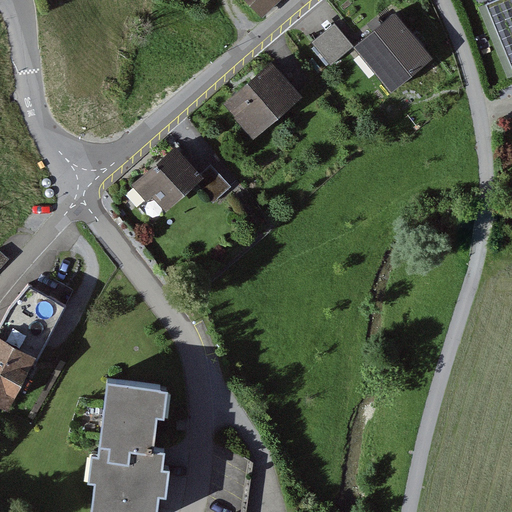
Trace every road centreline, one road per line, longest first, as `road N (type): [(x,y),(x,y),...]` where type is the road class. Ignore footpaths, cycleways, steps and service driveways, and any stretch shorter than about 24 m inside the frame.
road 1 (unclassified): [(443,0),(475,89),(488,198),(410,511)]
road 2 (residential): [(193,511),(203,453),(193,353),(96,218),(82,186)]
road 3 (residential): [(303,0),(82,186)]
road 4 (residential): [(82,186),(39,116),(14,0)]
